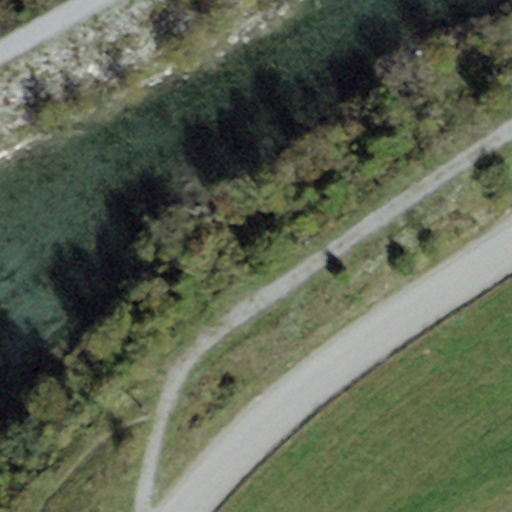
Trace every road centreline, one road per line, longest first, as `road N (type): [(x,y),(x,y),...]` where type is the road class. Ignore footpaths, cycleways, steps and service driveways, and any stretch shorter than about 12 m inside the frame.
road 1 (track): [(511,129),(249,305),(191,355),(165,407),(145,511)]
road 2 (residential): [(511,246),(327,371),(181,511)]
